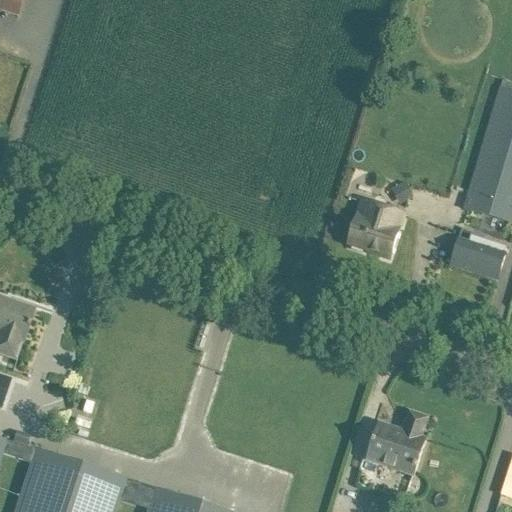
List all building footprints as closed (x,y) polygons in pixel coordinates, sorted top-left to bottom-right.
[(0,0),(0,12),(18,18),(23,0),(0,0)] [(511,92),(500,89),(464,210),(482,216),(485,205),(479,203),(484,187),(511,195),(511,92)] [(390,258),(396,239),(399,231),(398,231),(403,216),(365,203),(360,218),(359,218),(356,226),(350,245),(390,258)] [(460,239),(452,266),(498,280),(506,254),(504,253),(506,244),(482,236),(479,245),(460,239)] [(0,356),(13,361),(20,342),(23,343),(34,310),(0,298),(0,356)] [(0,377),(0,409),(0,410),(10,381),(0,377)] [(410,413),(404,433),(380,425),(368,462),(414,477),(420,460),(427,441),(421,439),(428,419),(410,413)] [(0,439),(0,457),(1,454),(32,464),(16,511),(115,511),(120,498),(126,480),(0,439)] [(404,494),(410,477),(387,470),(382,487),(404,494)] [(150,508),(149,511),(224,511),(126,480),(120,498),(150,508)]
